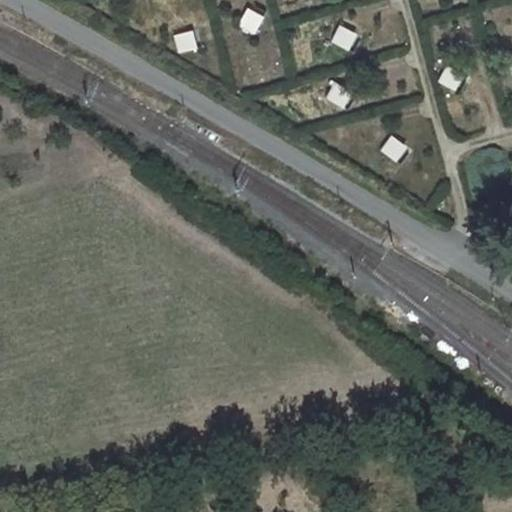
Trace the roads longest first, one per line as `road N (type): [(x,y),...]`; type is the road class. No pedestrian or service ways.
road 1 (unclassified): [(0,1),(511,289)]
road 2 (unknown): [(476,269),(461,180),(411,0)]
